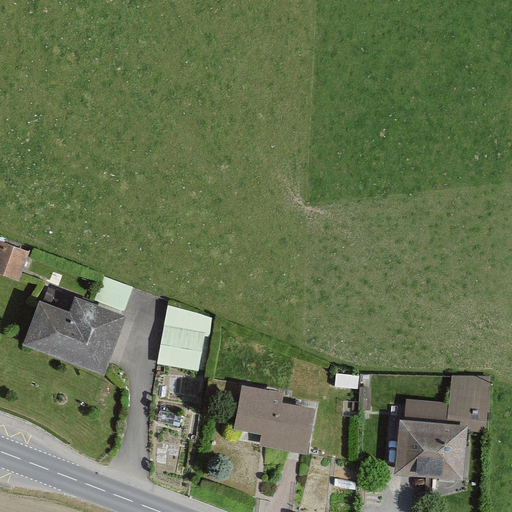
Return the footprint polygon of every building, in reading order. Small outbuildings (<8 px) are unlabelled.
[(0,277),(12,282),(24,253),(0,243),(0,277)] [(121,317),(68,296),(62,311),(34,300),(16,346),(97,378),(121,317)] [(208,320),(164,306),(154,366),(197,372),(203,338),(205,339),(208,320)] [(354,391),(355,378),(333,377),(332,390),(354,391)] [(487,380),(448,378),(445,421),(485,424),(487,380)] [(279,394),(238,386),(230,430),(258,436),(256,448),(302,456),(311,411),(277,405),(279,394)] [(369,413),(369,390),(357,390),(357,412),(369,413)] [(457,481),(462,427),(396,421),(391,475),(457,481)]
